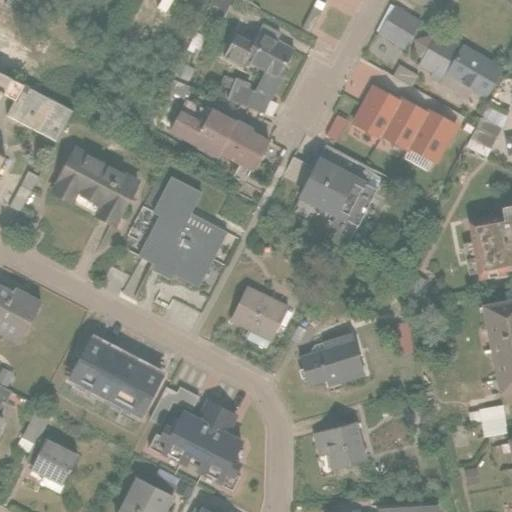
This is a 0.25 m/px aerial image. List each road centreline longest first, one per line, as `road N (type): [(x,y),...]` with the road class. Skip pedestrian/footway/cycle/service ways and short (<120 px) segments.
road 1 (residential): [(276,511),(278,433),(266,392),(0,249)]
road 2 (residential): [(370,0),(289,143)]
